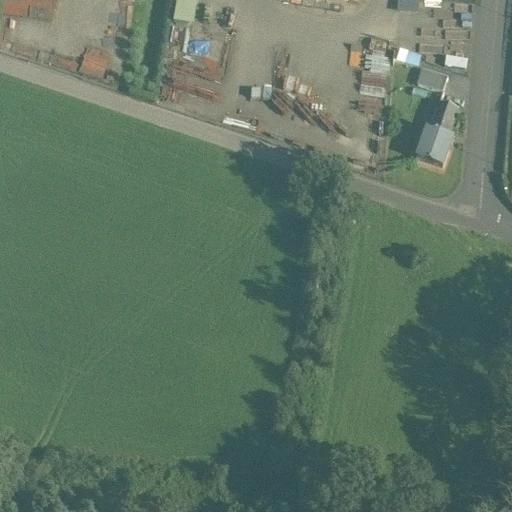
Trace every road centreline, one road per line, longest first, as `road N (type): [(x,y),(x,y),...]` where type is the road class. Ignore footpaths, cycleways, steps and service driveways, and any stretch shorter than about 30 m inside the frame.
road 1 (track): [(481,230),(0,72)]
road 2 (residential): [(500,0),(481,230),(511,240)]
